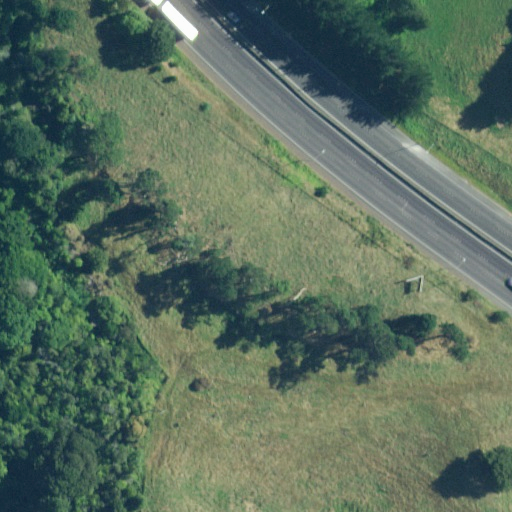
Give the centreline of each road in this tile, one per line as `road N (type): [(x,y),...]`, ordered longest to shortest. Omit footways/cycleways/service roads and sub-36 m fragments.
road 1 (motorway): [(511,278),(318,132),(178,0)]
road 2 (motorway): [(222,0),(327,96),(511,238)]
